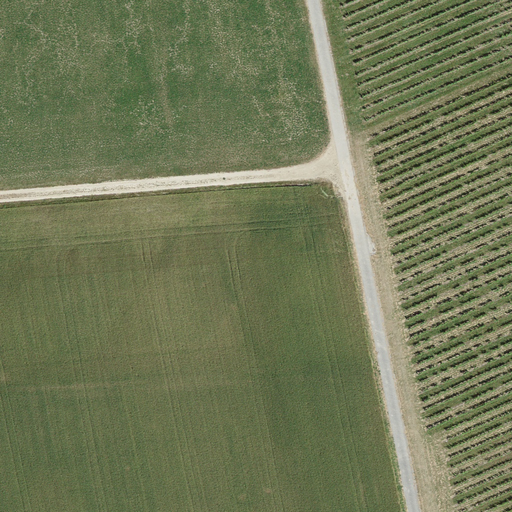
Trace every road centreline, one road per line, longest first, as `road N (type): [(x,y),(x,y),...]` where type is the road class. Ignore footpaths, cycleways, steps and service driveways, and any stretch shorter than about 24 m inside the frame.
road 1 (track): [(414,511),(314,0)]
road 2 (track): [(348,173),(0,198)]
